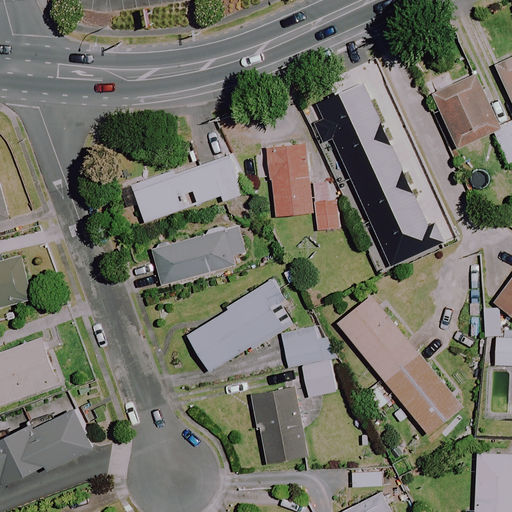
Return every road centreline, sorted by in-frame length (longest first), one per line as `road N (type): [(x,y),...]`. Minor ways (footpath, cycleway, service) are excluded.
road 1 (residential): [(22,59),(172,481)]
road 2 (secondary): [(371,0),(194,67),(151,73),(22,59)]
